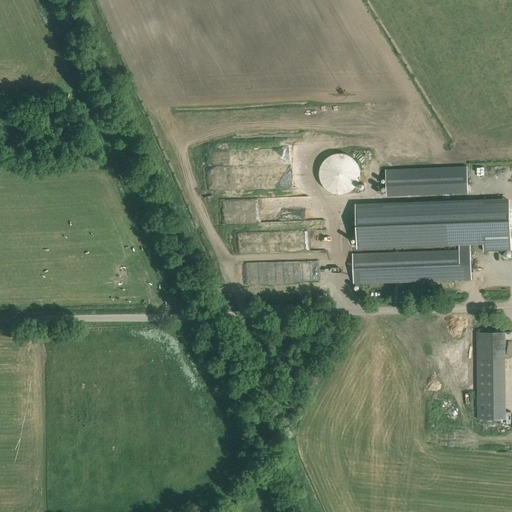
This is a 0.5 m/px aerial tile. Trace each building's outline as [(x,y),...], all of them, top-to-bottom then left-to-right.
[(320,171),(320,173),(320,176),(320,178),(321,180),(321,181),(322,183),(323,185),(324,187),(325,188),(327,190),(329,191),(330,192),(332,193),(333,193),(335,194),(337,194),(338,194),(339,194),(341,194),(342,194),(344,194),(346,194),(347,193),(349,192),(352,191),(354,190),(355,188),(356,187),(357,185),(359,183),(359,181),(360,180),(360,178),(361,176),(361,174),(361,172),(360,170),(360,168),(359,166),(358,164),(357,162),(356,161),(355,159),(353,158),(352,157),(350,156),(348,155),(346,154),(344,154),(342,154),(340,153),(338,153),(337,154),(334,154),(332,155),(331,155),(329,157),(327,158),(326,159),(325,161),(323,162),(322,164),(321,166),(320,169),(320,171)] [(386,170),(387,196),(468,193),(467,166),(386,170)] [(509,198),(356,204),(357,248),(483,244),(483,251),(511,251),(509,198)] [(353,254),(354,284),(472,279),(470,245),(454,246),(454,251),(353,254)] [(477,332),(478,359),(506,359),(505,332),(477,332)]
